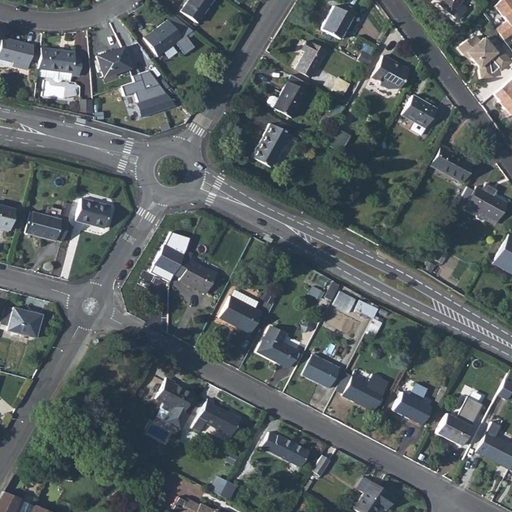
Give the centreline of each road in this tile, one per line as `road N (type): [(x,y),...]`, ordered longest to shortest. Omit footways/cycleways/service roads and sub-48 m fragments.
road 1 (residential): [(90,306),(452,496)]
road 2 (tertiary): [(511,348),(272,218)]
road 3 (residential): [(400,0),(511,155)]
road 4 (residential): [(0,473),(90,306)]
road 5 (residential): [(182,148),(279,0)]
road 6 (residential): [(0,15),(45,28),(118,15),(139,0)]
road 7 (residential): [(90,306),(158,192)]
